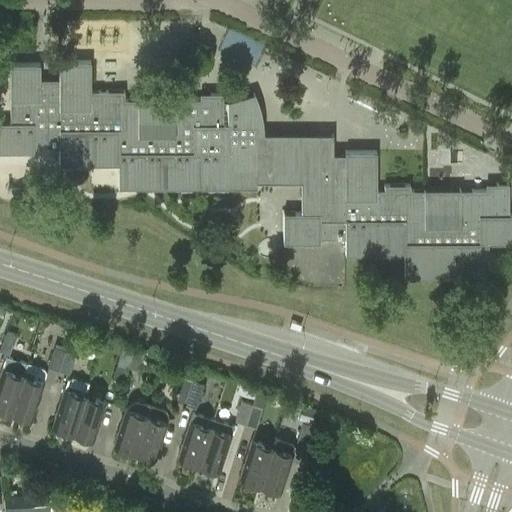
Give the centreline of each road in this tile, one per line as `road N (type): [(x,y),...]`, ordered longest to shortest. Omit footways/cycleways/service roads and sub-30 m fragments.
road 1 (secondary): [(327,372),(0,264)]
road 2 (residential): [(0,438),(212,511)]
road 3 (secondary): [(327,372),(500,452)]
road 4 (secondary): [(511,415),(451,394),(327,372)]
